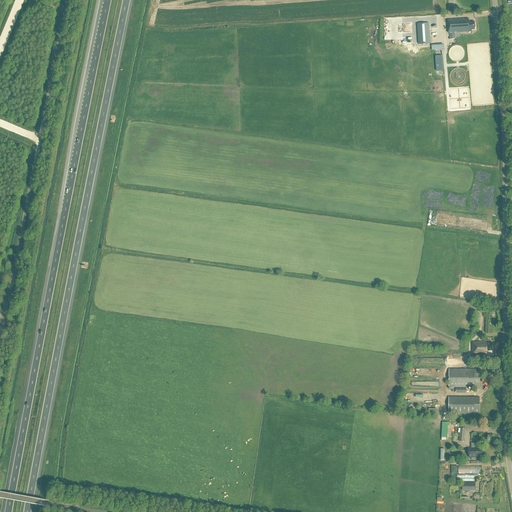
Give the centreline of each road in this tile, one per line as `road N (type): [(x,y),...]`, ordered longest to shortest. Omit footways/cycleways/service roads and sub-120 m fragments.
road 1 (motorway): [(107,0),(7,511)]
road 2 (motorway): [(27,511),(126,0)]
road 3 (unclassified): [(509,473),(494,0)]
road 4 (unclassified): [(2,320),(68,0)]
